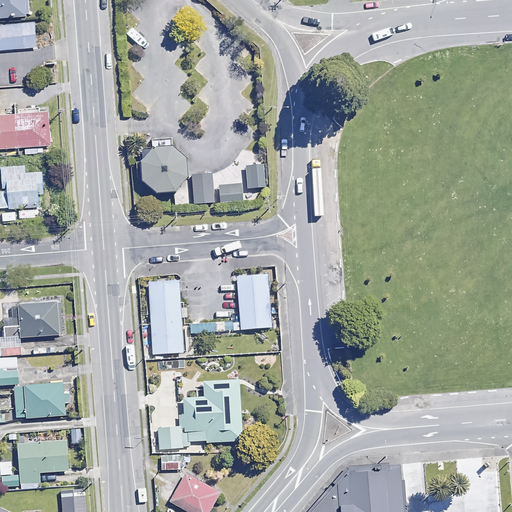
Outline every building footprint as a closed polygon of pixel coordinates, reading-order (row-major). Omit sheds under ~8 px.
[(0,0),(0,20),(29,20),(28,0),(0,0)] [(27,24),(0,26),(0,48),(29,46),(27,24)] [(47,112),(0,115),(0,146),(50,143),(47,112)] [(174,158),(173,142),(152,142),(152,150),(142,151),(143,185),(155,184),(155,198),(177,198),(188,184),(188,158),(174,158)] [(24,175),(24,166),(2,167),(2,192),(0,192),(0,210),(30,210),(31,219),(44,218),(43,174),(24,175)] [(264,169),(247,169),(248,191),(265,190),(264,169)] [(214,177),(193,177),(193,206),(214,206),(214,177)] [(243,204),(241,187),(220,189),(221,205),(243,204)] [(361,264),(340,265),(340,304),(362,304),(361,264)] [(262,274),(232,277),(237,331),(267,328),(262,274)] [(173,281),(143,282),(146,352),(177,350),(173,281)] [(46,302),(20,304),(22,339),(48,337),(46,302)] [(214,327),(191,327),(191,335),(214,335),(214,327)] [(14,358),(0,359),(0,376),(15,375),(14,358)] [(61,383),(22,387),(25,417),(64,414),(61,383)] [(160,454),(186,453),(185,444),(203,443),(241,442),(239,384),(204,385),(204,400),(183,400),(184,415),(181,415),(181,430),(159,430),(160,454)] [(60,441),(14,445),(16,479),(38,477),(37,471),(62,469),(60,441)] [(345,468),(309,511),(403,511),(406,511),(402,467),(351,472),(345,468)] [(206,511),(216,492),(181,475),(166,504),(181,511),(206,511)]
